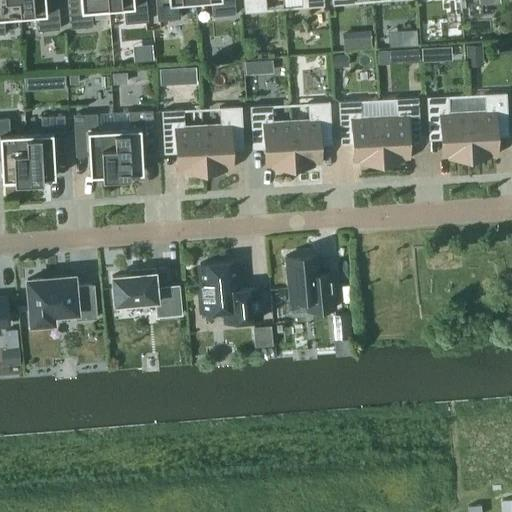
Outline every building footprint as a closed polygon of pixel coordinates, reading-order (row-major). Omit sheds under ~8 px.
[(4,17),(20,16),(18,0),(0,0),(0,33),(5,33),(4,17)] [(18,0),(20,16),(36,14),(37,30),(60,28),(57,0),(18,0)] [(91,9),(107,8),(106,0),(67,0),(70,28),(93,26),(91,9)] [(106,0),(107,8),(123,7),(125,23),(148,21),(146,0),(106,0)] [(179,2),(195,1),(195,0),(156,0),(158,20),(181,18),(179,2)] [(195,0),(195,1),(202,0),(211,0),(213,15),(236,13),(234,0),(195,0)] [(243,0),(244,12),(266,10),(265,0),(243,0)] [(342,32),(343,49),(371,47),(370,30),(342,32)] [(407,47),(407,59),(420,58),(420,46),(407,47)] [(437,47),(423,47),(423,60),(437,60),(437,47)] [(484,61),(483,47),(466,48),(467,61),(484,61)] [(332,55),(333,67),(348,67),(348,54),(332,55)] [(247,61),(248,73),(262,72),(261,60),(247,61)] [(196,67),(160,68),(161,85),(197,83),(196,67)] [(126,71),(113,72),(113,83),(126,82),(126,71)] [(70,74),(70,83),(78,83),(78,73),(70,74)] [(66,89),(65,75),(51,75),(52,89),(66,89)] [(467,111),(469,155),(490,154),(490,156),(492,156),(492,154),(498,154),(498,152),(496,152),(495,125),(508,125),(506,92),(484,93),(485,110),(467,111)] [(469,155),(467,111),(449,112),(449,95),(427,96),(428,128),(441,128),(442,155),(441,155),(441,156),(447,156),(447,158),(449,158),(449,156),(469,155)] [(379,115),(381,159),(402,158),(402,160),(403,160),(403,158),(410,158),(410,157),(408,157),(406,130),(419,129),(418,96),(396,98),(397,114),(379,115)] [(381,159),(379,115),(361,116),(360,99),(338,101),(340,133),(353,132),(354,160),(352,160),(352,161),(359,161),(359,163),(361,163),(360,161),(381,159)] [(290,120),(293,164),(314,163),(314,165),(315,165),(315,163),(322,163),(322,161),(320,161),(318,134),(331,134),(329,101),(307,102),(308,119),(290,120)] [(293,164),(290,120),(273,121),(272,104),(250,105),(251,138),(264,137),(266,164),(264,164),(264,166),(271,165),(271,167),(272,167),(272,165),(293,164)] [(202,124),(204,169),(225,167),(226,170),(227,170),(227,167),(233,167),(233,166),(231,166),(230,139),(243,138),(241,106),(219,107),(220,123),(202,124)] [(204,169),(202,124),(184,125),(183,109),(161,110),(163,142),(176,142),(178,169),(176,169),(176,170),(182,170),(183,172),(184,172),(184,170),(204,169)] [(114,128),(116,173),(143,172),(142,143),(154,143),(152,110),(129,111),(130,127),(114,128)] [(116,173),(114,128),(98,129),(97,113),(74,114),(76,147),(88,146),(90,175),(116,173)] [(26,133),(29,178),(55,177),(53,148),(66,147),(64,114),(41,116),(42,132),(26,133)] [(29,178),(26,133),(10,134),(9,117),(0,117),(0,150),(0,151),(2,179),(15,179),(29,178)] [(316,253),(286,256),(290,300),(311,298),(312,310),(335,308),(332,271),(318,272),(316,253)] [(257,286),(237,288),(234,260),(200,263),(202,291),(199,291),(200,311),(225,309),(226,321),(260,318),(257,286)] [(180,284),(158,286),(156,269),(110,273),(113,306),(138,304),(138,307),(155,305),(156,317),(183,315),(180,284)] [(75,285),(74,275),(27,279),(31,323),(53,321),(52,313),(76,311),(76,319),(97,317),(94,283),(75,285)] [(350,337),(348,313),(332,314),(334,338),(350,337)] [(254,348),(272,346),(270,325),(252,327),(254,348)] [(17,329),(5,330),(7,348),(19,347),(17,329)] [(0,349),(1,366),(20,364),(19,348),(0,349)]
